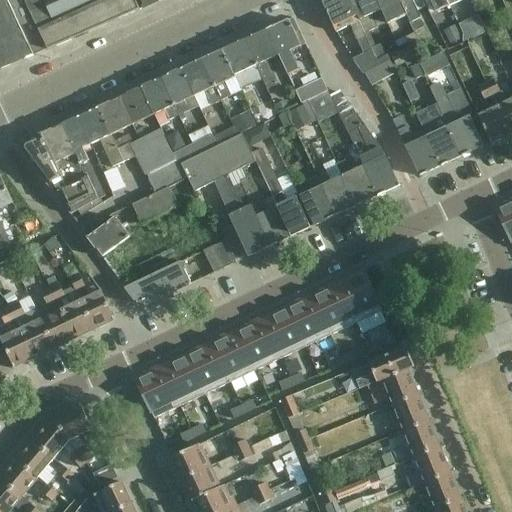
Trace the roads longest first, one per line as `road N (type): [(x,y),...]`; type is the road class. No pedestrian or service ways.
road 1 (residential): [(146,354),(475,199)]
road 2 (unknown): [(386,240),(498,511)]
road 3 (residential): [(0,114),(244,0)]
road 4 (residential): [(146,354),(126,310),(0,140)]
road 5 (residential): [(172,511),(106,374)]
road 6 (residential): [(0,448),(37,407),(106,374)]
